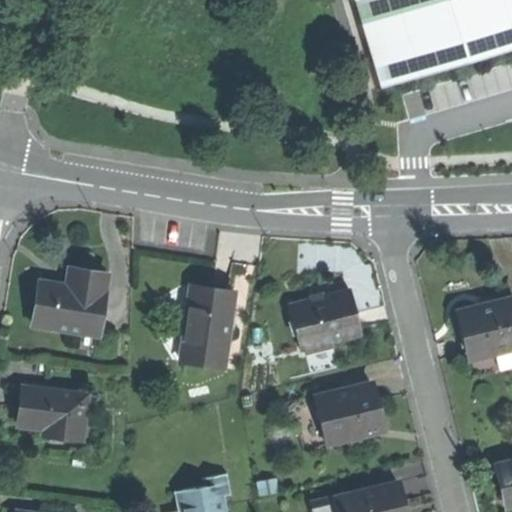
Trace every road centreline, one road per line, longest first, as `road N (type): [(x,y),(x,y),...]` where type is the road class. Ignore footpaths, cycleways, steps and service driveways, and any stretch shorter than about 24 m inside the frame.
road 1 (residential): [(0,169),(256,206),(385,211)]
road 2 (residential): [(385,211),(455,511)]
road 3 (residential): [(385,211),(511,205)]
